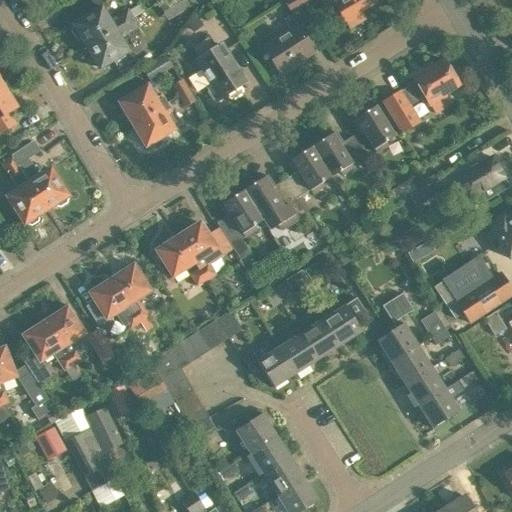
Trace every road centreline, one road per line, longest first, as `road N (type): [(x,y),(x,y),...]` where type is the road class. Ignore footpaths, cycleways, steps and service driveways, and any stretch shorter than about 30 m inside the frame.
road 1 (residential): [(129,210),(452,8)]
road 2 (residential): [(129,210),(2,0)]
road 3 (residential): [(362,510),(511,415)]
road 4 (residential): [(0,295),(129,210)]
